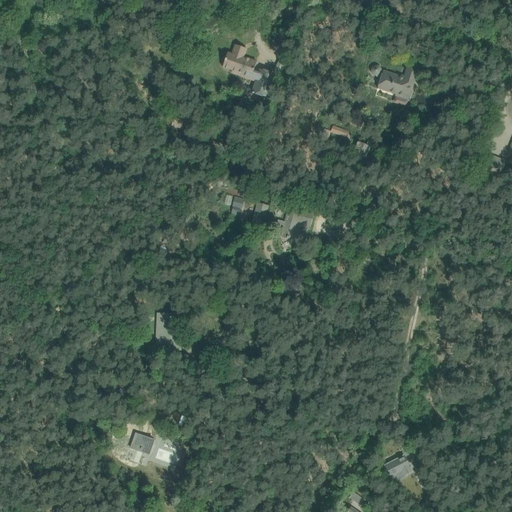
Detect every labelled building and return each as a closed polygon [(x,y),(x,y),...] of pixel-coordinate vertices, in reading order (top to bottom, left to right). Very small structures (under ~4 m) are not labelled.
[(227,52),(222,67),(231,70),(231,72),(256,81),(252,92),(265,97),(273,74),(260,70),(260,71),(256,69),(254,69),(257,62),(241,56),(244,48),(235,45),(232,54),(227,52)] [(383,72),(381,72),(382,71),(381,70),(381,69),(381,68),(380,68),(380,67),(379,66),(378,66),(377,66),(376,66),(375,66),(374,66),(373,67),(372,68),(371,69),(371,70),(371,71),(371,72),(371,73),(372,74),(373,75),(374,75),(374,76),(381,78),(378,89),(396,94),(395,96),(408,100),(418,72),(407,68),(404,78),(398,76),(399,75),(398,75),(397,76),(383,71),(383,72)] [(193,114),(176,110),(171,127),(189,132),(193,114)] [(333,126),(331,132),(349,140),(352,134),(333,126)] [(371,147),(357,142),(350,159),(364,164),(371,147)] [(235,198),(233,207),(241,209),(242,207),(244,208),(245,202),(243,202),(244,200),(235,198)] [(261,230),(267,207),(258,204),(252,227),(261,230)] [(233,207),(232,214),(240,216),(241,209),(233,207)] [(289,239),(289,238),(295,239),(299,225),(309,228),(312,215),(290,208),(282,236),(287,237),(287,238),(289,239)] [(334,221),(332,229),(341,231),(343,224),(334,221)] [(181,323),(175,323),(176,314),(163,314),(163,328),(158,328),(157,336),(162,336),(161,350),(174,350),(175,340),(181,340),(181,323)] [(190,358),(189,361),(198,366),(195,372),(213,382),(218,373),(190,358)] [(108,400),(110,394),(98,390),(96,396),(108,400)] [(136,434),(131,448),(149,455),(150,455),(155,441),(154,440),(136,434)] [(409,443),(403,446),(408,455),(413,452),(409,443)] [(404,456),(385,466),(390,476),(391,476),(402,471),(404,475),(405,475),(412,471),(404,456)] [(360,497),(355,502),(361,506),(361,505),(364,508),(367,504),(364,501),(365,500),(360,497)]
